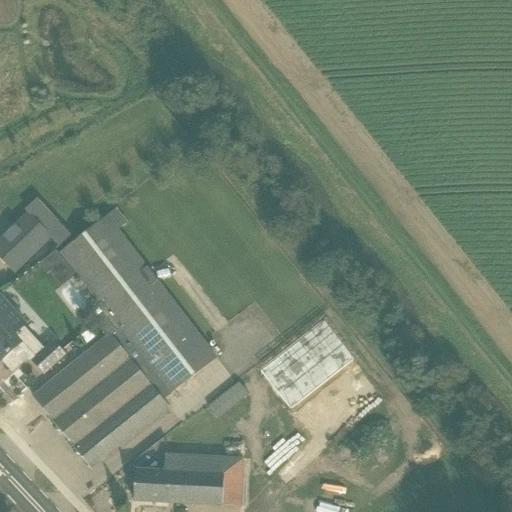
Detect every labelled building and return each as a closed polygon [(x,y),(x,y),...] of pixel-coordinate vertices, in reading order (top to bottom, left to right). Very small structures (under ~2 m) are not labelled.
[(107,338),(33,397),(91,469),(169,407),(164,400),(217,359),(117,230),(128,222),(117,208),(62,251),(102,303),(88,314),(107,338)] [(52,238),(27,212),(0,238),(0,256),(16,273),(52,238)] [(64,261),(50,272),(62,287),(76,276),(64,261)] [(0,363),(22,344),(35,358),(33,361),(45,374),(66,355),(54,341),(44,351),(22,328),(27,324),(1,295),(0,296),(0,363)] [(260,371),(290,409),(354,359),(324,321),(260,371)] [(165,471),(136,470),(134,502),(240,507),(243,459),(166,455),(165,471)]
